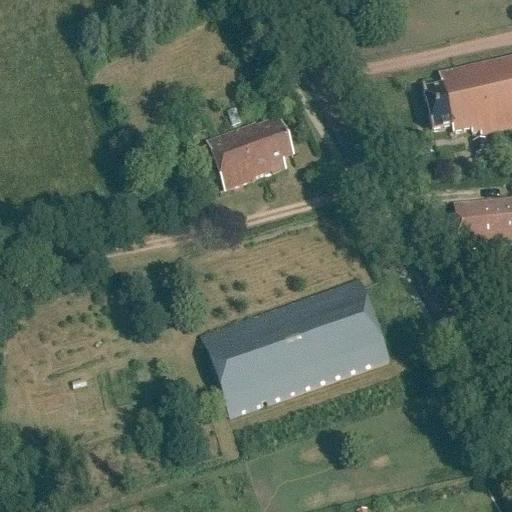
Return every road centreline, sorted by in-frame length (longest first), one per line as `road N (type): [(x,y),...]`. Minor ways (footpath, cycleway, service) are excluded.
road 1 (tertiary): [(511,431),(276,0)]
road 2 (track): [(357,193),(54,275),(0,297)]
